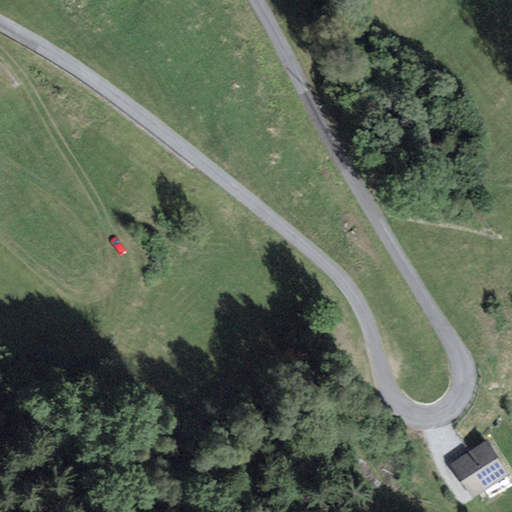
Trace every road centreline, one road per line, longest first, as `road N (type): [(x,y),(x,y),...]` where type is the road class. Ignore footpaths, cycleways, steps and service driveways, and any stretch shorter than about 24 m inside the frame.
road 1 (unclassified): [(254,0),(455,350),(458,394),(449,409),(418,418),(389,401),(364,315),(320,261),(64,61),(0,25)]
road 2 (track): [(0,54),(91,185),(114,234)]
